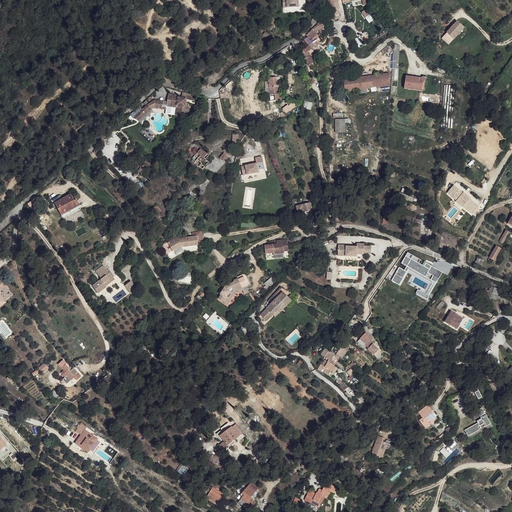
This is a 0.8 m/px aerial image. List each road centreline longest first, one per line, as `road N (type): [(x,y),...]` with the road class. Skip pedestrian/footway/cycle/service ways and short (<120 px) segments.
road 1 (residential): [(0,226),(174,81),(213,91),(241,65),(300,39),(323,0)]
road 2 (residential): [(511,317),(493,320),(449,354),(400,409),(361,422),(298,471),(267,483)]
road 3 (track): [(0,149),(47,92),(90,61),(163,31),(202,0)]
road 4 (unknown): [(15,211),(98,330),(100,345),(75,365)]
road 5 (residential): [(331,228),(372,230),(511,282)]
